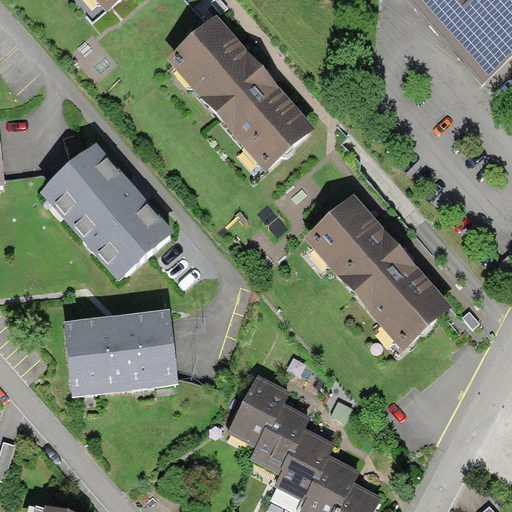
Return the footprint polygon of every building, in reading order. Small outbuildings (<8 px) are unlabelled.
[(94,0),(108,15),(124,0),(94,0)] [(219,0),(214,0),(211,3),(221,14),(227,10),(219,0)] [(511,0),(407,0),(482,85),(511,59),(511,0)] [(313,129),(217,20),(169,62),(264,171),(313,129)] [(131,185),(98,147),(43,195),(119,283),(174,235),(131,185)] [(354,196),(303,239),(400,353),(451,310),(354,196)] [(511,256),(500,267),(506,274),(511,269),(511,256)] [(471,313),(464,318),(473,330),(480,324),(471,313)] [(117,320),(67,326),(75,396),(175,384),(167,314),(117,320)] [(292,395),(258,377),(228,435),(257,450),(268,430),(273,432),(286,407),(292,395)] [(339,405),(333,417),(344,423),(351,411),(339,405)] [(307,432),(313,421),(286,407),(273,432),(268,430),(257,450),(251,461),(280,476),(290,454),(294,456),(307,432)] [(329,460),(336,446),(307,432),(294,456),(290,454),(280,476),(273,489),(303,504),(315,481),(318,483),(329,460)] [(15,447),(4,444),(0,459),(0,482),(5,484),(15,447)] [(341,511),(355,487),(361,476),(329,460),(318,483),(315,481),(303,504),(298,511),(334,511),(335,511),(336,511),(341,511)] [(376,511),(382,501),(355,487),(341,511),(336,511),(335,511),(334,511),(376,511)]
